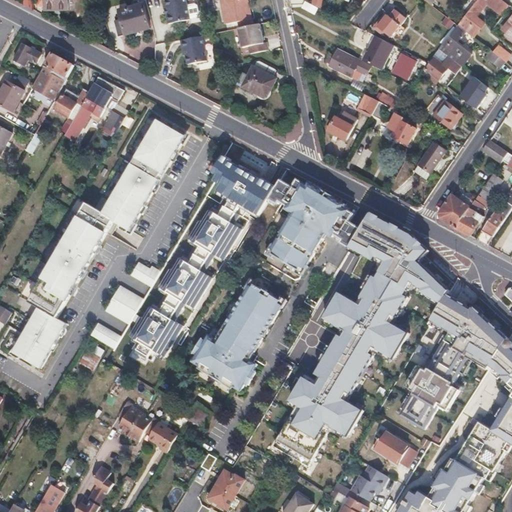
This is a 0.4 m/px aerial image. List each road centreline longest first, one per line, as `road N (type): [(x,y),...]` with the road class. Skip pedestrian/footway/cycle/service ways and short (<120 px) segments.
road 1 (tertiary): [(13,15),(309,164)]
road 2 (residential): [(277,0),(309,164)]
road 3 (residential): [(511,93),(421,226)]
road 4 (tertiary): [(309,164),(421,226)]
